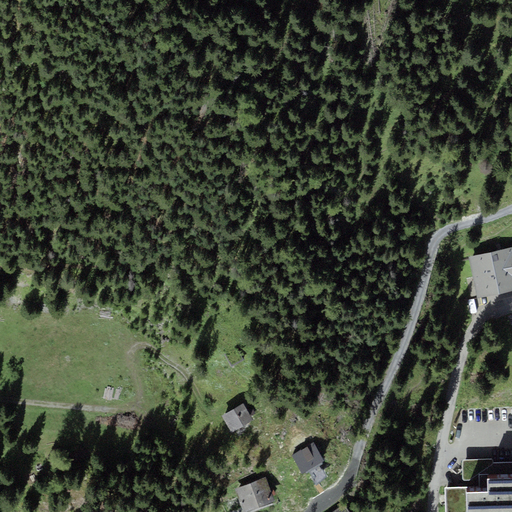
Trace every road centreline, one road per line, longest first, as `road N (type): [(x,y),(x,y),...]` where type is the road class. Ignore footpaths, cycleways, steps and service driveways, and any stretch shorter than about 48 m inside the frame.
road 1 (track): [(0,402),(143,408),(152,392),(131,363),(136,342),(149,343),(184,373),(197,401)]
road 2 (residential): [(511,304),(482,316),(464,337),(432,511)]
